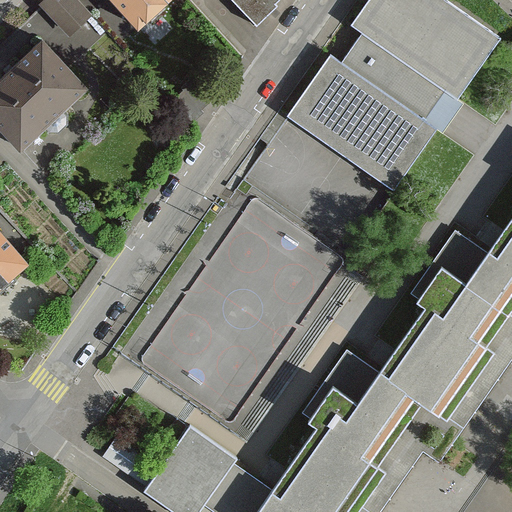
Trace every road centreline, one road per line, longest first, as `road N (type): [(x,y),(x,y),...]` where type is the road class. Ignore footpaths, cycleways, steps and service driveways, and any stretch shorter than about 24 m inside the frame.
road 1 (residential): [(23,423),(324,0)]
road 2 (residential): [(149,511),(23,423)]
